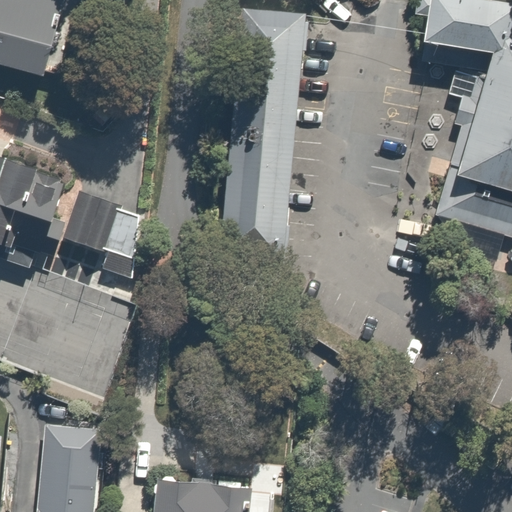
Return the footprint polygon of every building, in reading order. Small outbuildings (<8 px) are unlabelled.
[(0,0),(0,74),(46,90),(71,17),(20,0),(0,0)] [(491,0),(491,4),(467,0),(417,0),(415,16),(428,18),(423,46),(424,46),(421,63),(471,71),(470,76),(455,72),(449,95),(462,99),(454,126),(461,128),(435,217),(511,239),(511,2),(495,0),(491,0)] [(305,26),(306,17),(244,12),(220,250),(285,256),(285,253),(287,253),(290,229),(286,228),(302,53),(305,53),(308,26),(305,26)] [(0,266),(12,271),(28,230),(106,259),(100,275),(130,286),(139,263),(132,260),(147,222),(74,194),(72,201),(39,189),(43,178),(0,162),(0,266)] [(92,511),(99,434),(44,429),(36,511),(92,511)] [(253,511),(256,494),(162,480),(157,511),(253,511)]
